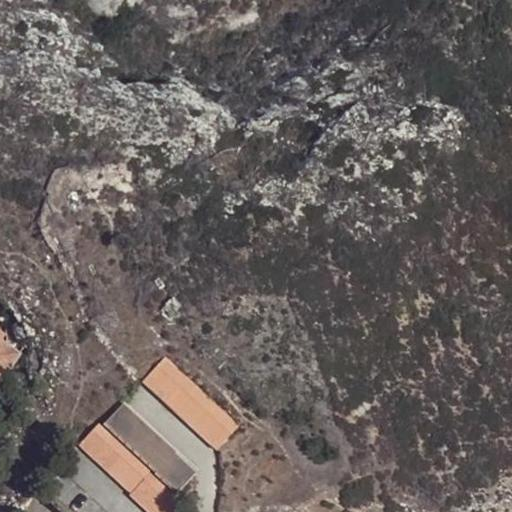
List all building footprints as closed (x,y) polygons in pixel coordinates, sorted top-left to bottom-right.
[(0,377),(17,353),(0,340),(0,377)] [(235,429),(162,359),(140,382),(213,452),(235,429)] [(191,473),(119,404),(99,425),(171,494),(191,473)] [(98,424),(76,446),(144,511),(169,511),(179,502),(98,424)] [(100,511),(53,468),(34,490),(57,511),(100,511)]
